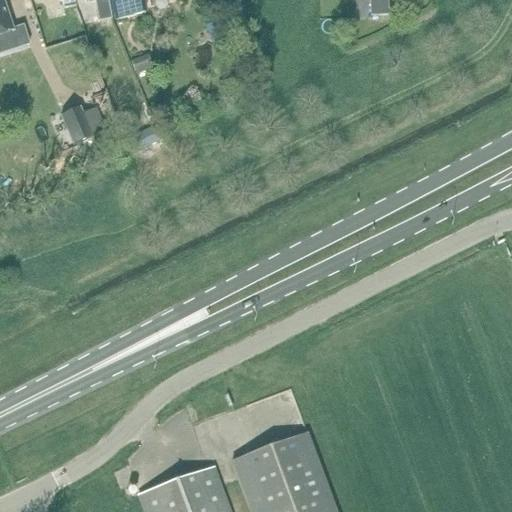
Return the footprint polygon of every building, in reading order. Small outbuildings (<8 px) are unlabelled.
[(76,7),(73,0),(61,0),(64,10),(76,7)] [(107,0),(84,0),(86,4),(96,2),(99,21),(112,19),(107,0)] [(110,0),(115,23),(146,17),(143,1),(147,0),(110,0)] [(369,0),(370,16),(389,15),(387,0),(369,0)] [(0,54),(28,45),(22,26),(11,30),(2,1),(0,1),(0,54)] [(218,22),(204,27),(209,41),(223,35),(218,22)] [(138,74),(153,68),(149,57),(134,62),(138,74)] [(121,93),(106,97),(114,121),(128,116),(121,93)] [(79,110),(60,118),(73,147),(92,139),(79,110)] [(154,129),(127,143),(133,155),(160,141),(154,129)] [(249,511),(336,511),(308,435),(231,464),(249,511)] [(143,511),(228,511),(213,470),(139,498),(143,511)]
